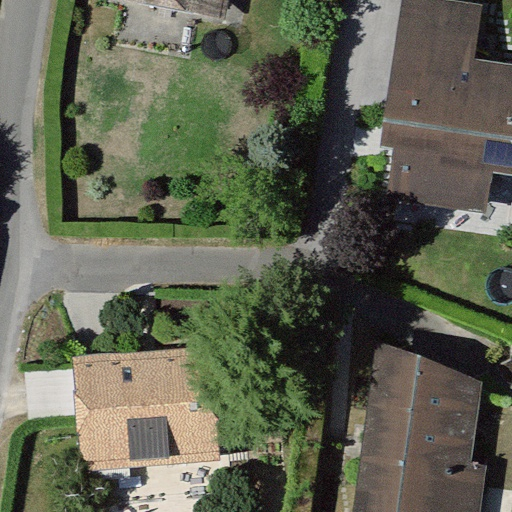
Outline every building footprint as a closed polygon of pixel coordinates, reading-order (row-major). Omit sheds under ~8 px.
[(235,0),(109,0),(108,11),(232,27),(235,0)] [(511,42),(395,34),(381,223),(511,232),(511,42)] [(213,363),(74,371),(82,490),(221,482),(213,363)] [(481,511),(491,396),(377,364),(356,511),(481,511)] [(35,407),(70,407),(70,367),(35,368),(35,407)]
